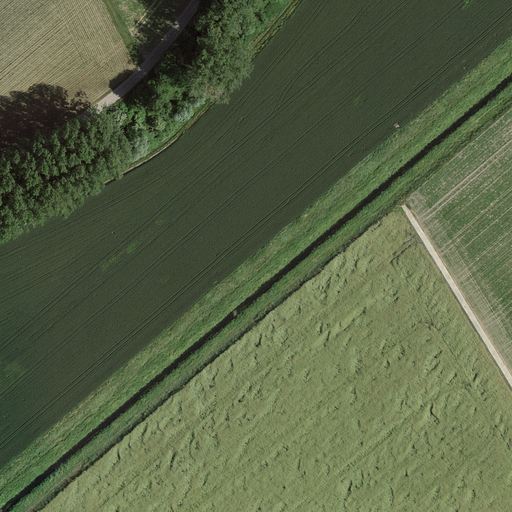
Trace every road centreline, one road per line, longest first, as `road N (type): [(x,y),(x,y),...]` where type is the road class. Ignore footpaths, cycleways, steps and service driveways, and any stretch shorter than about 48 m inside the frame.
road 1 (track): [(287,0),(222,84),(162,140),(0,231)]
road 2 (track): [(198,0),(112,100),(0,162)]
road 3 (track): [(511,382),(403,205)]
